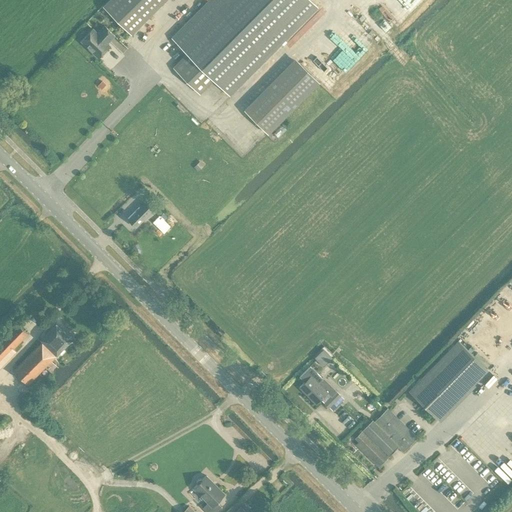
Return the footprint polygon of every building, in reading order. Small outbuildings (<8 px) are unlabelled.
[(109,0),(103,6),(131,34),(165,0),(109,0)] [(200,94),(214,80),(230,96),(317,8),(309,0),(209,0),(172,38),(187,54),(173,68),(200,94)] [(93,29),(81,41),(98,58),(110,46),(106,43),(114,35),(105,26),(97,34),(93,29)] [(248,114),(268,134),(319,83),(299,63),(248,114)] [(146,201),(127,219),(135,227),(147,216),(153,222),(159,216),(154,210),(146,201)] [(159,216),(153,222),(164,233),(171,226),(165,220),(160,216),(159,215),(159,216)] [(0,368),(16,352),(14,349),(28,334),(11,317),(3,326),(8,331),(0,339),(0,368)] [(57,365),(51,360),(72,339),(56,324),(40,340),(42,341),(14,370),(28,384),(46,365),(52,371),(57,365)] [(488,369),(457,340),(408,390),(438,420),(441,417),(444,419),(457,406),(454,404),(488,369)] [(309,366),(299,377),(304,382),(299,386),(316,404),(320,400),(323,403),(331,396),(327,392),(318,383),(323,379),(309,366)] [(341,396),(336,391),(331,396),(323,403),(324,403),(328,408),(329,408),(341,396)] [(388,408),(374,421),(372,419),(354,438),(358,441),(355,444),(378,467),(398,447),(403,452),(418,438),(414,434),(416,432),(411,426),(408,429),(388,408)] [(196,483),(197,484),(193,487),(208,502),(202,507),(207,511),(216,511),(222,507),(216,501),(224,493),(206,475),(202,479),(201,478),(200,478),(199,478),(198,479),(197,480),(196,481),(196,482),(196,483)]
